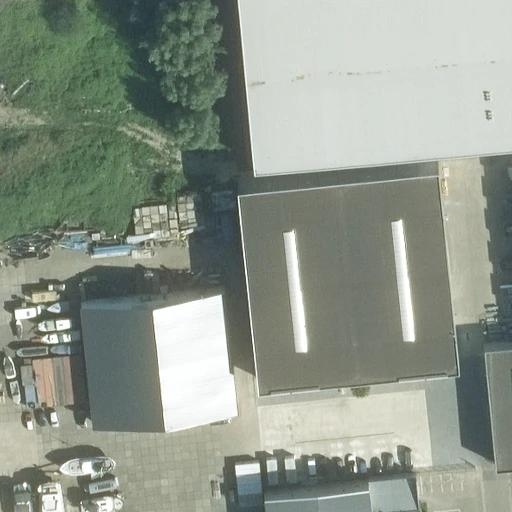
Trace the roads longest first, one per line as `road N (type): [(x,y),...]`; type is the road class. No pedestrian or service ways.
road 1 (unknown): [(164,455),(242,413),(230,268)]
road 2 (unknown): [(0,435),(127,432),(164,455)]
